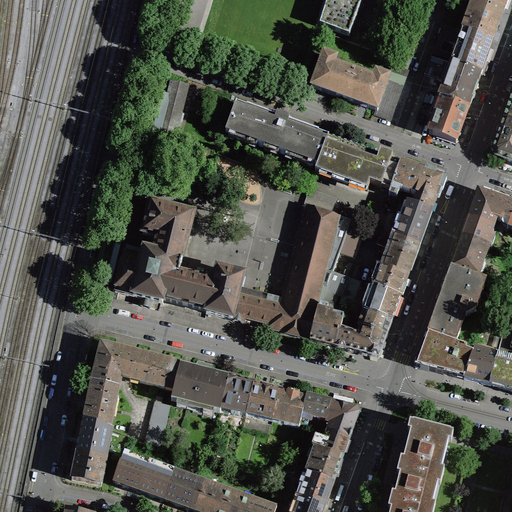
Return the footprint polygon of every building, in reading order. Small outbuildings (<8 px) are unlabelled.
[(327,0),(320,26),(349,37),(362,0),(327,0)] [(418,0),(397,59),(397,60),(395,66),(407,70),(432,0),(418,0)] [(474,0),(463,32),(492,43),(504,10),(475,0),(474,0)] [(475,0),(504,10),(504,9),(505,9),(507,0),(475,0)] [(451,65),(454,56),(440,51),(444,41),(458,46),(463,32),(443,25),(431,58),(451,65)] [(454,56),(451,65),(481,75),(492,43),(463,32),(458,46),(454,56)] [(204,54),(198,52),(197,55),(195,58),(202,60),(204,54)] [(324,55),(312,88),(344,99),(354,74),(334,66),(336,60),(324,55)] [(468,110),(481,75),(451,65),(431,58),(425,75),(445,82),(443,87),(446,88),(442,99),(442,100),(468,110)] [(395,66),(393,65),(388,78),(389,79),(377,111),(375,115),(390,120),(408,71),(407,70),(395,66)] [(377,111),(389,79),(388,78),(376,74),(374,81),(354,74),(344,99),(377,111)] [(187,87),(171,83),(169,94),(162,93),(150,139),(148,147),(155,149),(152,160),(168,164),(170,157),(170,156),(187,87)] [(435,115),(429,134),(456,144),(468,110),(442,100),(439,99),(436,98),(430,114),(435,115)] [(511,99),(507,113),(496,142),(493,151),(492,151),(492,153),(493,153),(495,157),(495,158),(496,159),(496,158),(511,163),(511,99)] [(236,104),(226,134),(318,167),(328,138),(318,134),(317,137),(287,126),(289,123),(276,119),(275,122),(246,111),(247,108),(236,104)] [(391,191),(401,164),(392,160),(392,159),(393,157),(380,152),(379,156),(375,155),(376,154),(373,154),(369,153),(370,152),(368,152),(367,152),(364,151),(364,150),(362,150),(361,150),(358,149),(358,148),(356,147),(356,148),(352,147),(352,146),(350,145),(350,146),(346,145),(346,144),(344,143),(344,144),(340,143),(341,142),(338,141),(338,142),(335,140),(333,139),(332,140),(329,138),(328,138),(318,167),(316,172),(320,174),(322,175),(326,176),(326,177),(328,177),(332,178),(332,179),(334,179),(338,180),(337,181),(340,181),(343,182),(343,183),(345,184),(346,183),(349,184),(349,185),(351,186),(351,185),(355,186),(355,187),(357,188),(357,187),(361,188),(361,189),(363,190),(363,189),(367,191),(366,191),(367,191),(371,181),(377,183),(375,186),(382,189),(382,188),(391,191)] [(402,191),(410,194),(419,170),(401,163),(401,164),(391,191),(399,194),(400,191),(401,191),(402,191)] [(443,191),(447,180),(435,176),(436,173),(427,169),(426,172),(419,170),(410,194),(417,196),(413,205),(431,212),(432,212),(440,190),(443,191)] [(311,190),(310,190),(304,205),(331,214),(336,200),(335,199),(324,196),(324,195),(322,194),(321,195),(311,191),(311,190)] [(511,216),(511,203),(479,192),(469,219),(492,227),(494,220),(497,221),(502,223),(509,225),(511,216)] [(289,277),(284,299),(252,292),(253,291),(240,288),(243,276),(217,270),(214,282),(179,273),(194,214),(150,203),(143,234),(157,238),(153,254),(126,247),(115,292),(163,304),(163,301),(207,312),(206,314),(233,320),(233,321),(242,324),(242,323),(243,323),(245,323),(246,319),(269,325),(268,329),(281,332),(281,333),(305,340),(305,338),(310,340),(311,340),(317,314),(319,310),(321,303),(332,272),(339,253),(351,221),(336,216),(331,214),(304,205),(304,206),(307,207),(293,263),(291,263),(288,276),(289,277)] [(399,228),(396,227),(392,236),(419,246),(431,212),(413,205),(409,204),(407,211),(405,210),(399,228)] [(492,227),(469,219),(462,237),(487,246),(488,247),(495,228),(492,227)] [(351,221),(339,253),(355,258),(366,227),(363,226),(351,221)] [(392,236),(381,232),(376,244),(388,248),(383,261),(387,263),(385,269),(408,277),(419,246),(392,236)] [(487,246),(462,237),(451,268),(476,277),(487,246)] [(351,277),(355,266),(348,263),(344,275),(351,277)] [(362,268),(356,266),(351,277),(358,280),(362,268)] [(381,268),(374,287),(401,297),(408,277),(385,269),(381,268)] [(476,277),(451,268),(427,334),(455,344),(459,333),(456,332),(461,318),(464,319),(465,316),(475,311),(477,306),(474,305),(479,291),(482,292),(486,281),(479,279),(476,277)] [(332,272),(321,303),(328,306),(333,294),(342,297),(349,278),(332,272)] [(342,297),(340,303),(362,311),(364,305),(353,301),(355,297),(360,282),(349,278),(342,297)] [(374,287),(365,312),(392,322),(401,297),(374,287)] [(329,345),(336,347),(340,329),(342,323),(337,321),(337,318),(332,317),(333,314),(319,310),(317,314),(311,340),(310,341),(318,343),(329,346),(329,345)] [(364,312),(358,327),(360,328),(361,328),(386,337),(392,322),(365,312),(364,312)] [(360,328),(358,335),(340,329),(336,347),(336,348),(346,350),(345,351),(349,352),(349,351),(370,356),(369,356),(379,359),(382,349),(386,337),(361,328),(360,328)] [(419,357),(415,367),(464,379),(474,352),(473,352),(466,349),(467,349),(466,348),(455,344),(427,334),(419,357)] [(131,379),(137,354),(101,345),(92,382),(116,387),(119,388),(119,387),(117,387),(118,381),(119,376),(131,379)] [(474,352),(464,379),(490,386),(496,361),(496,359),(490,358),(491,354),(484,352),(484,354),(474,352)] [(137,354),(131,379),(139,381),(139,383),(166,389),(166,387),(175,389),(181,365),(137,354)] [(511,365),(496,361),(490,386),(511,391),(511,365)] [(172,401),(220,413),(222,405),(229,377),(181,365),(175,389),(172,401)] [(229,377),(222,405),(232,408),(231,413),(239,415),(239,414),(246,416),(247,415),(254,386),(254,384),(239,381),(239,380),(229,378),(229,377)] [(109,429),(110,430),(113,417),(112,416),(116,399),(117,399),(119,388),(116,387),(92,382),(84,420),(109,429)] [(247,415),(273,421),(280,392),(273,390),(273,389),(270,388),(265,386),(265,387),(261,386),(261,387),(254,386),(247,415)] [(280,392),(273,421),(299,428),(301,420),(306,399),(299,397),(299,395),(288,392),(288,394),(280,392)] [(326,422),(331,403),(326,401),(326,400),(314,397),(314,398),(307,397),(306,399),(301,420),(311,423),(312,419),(326,422)] [(156,402),(145,442),(156,446),(160,448),(170,406),(156,402)] [(340,405),(331,403),(326,422),(330,424),(328,432),(349,440),(350,440),(352,432),(353,431),(352,431),(359,414),(357,409),(349,407),(340,405)] [(109,429),(84,420),(81,436),(81,437),(80,437),(79,445),(79,446),(77,453),(103,458),(105,447),(109,448),(111,441),(107,440),(109,429)] [(430,511),(449,438),(451,433),(413,424),(412,429),(406,452),(397,489),(391,511),(430,511)] [(323,511),(328,501),(336,477),(345,453),(349,440),(328,432),(324,440),(316,437),(313,447),(319,449),(315,458),(311,457),(308,467),(312,468),(310,474),(308,473),(307,477),(304,476),(299,487),(303,488),(299,498),(300,498),(297,507),(293,506),(291,511),(323,511)] [(105,469),(101,468),(103,458),(77,453),(76,461),(75,462),(73,470),(74,470),(73,471),(74,471),(72,480),(97,486),(97,485),(100,475),(103,476),(105,469)] [(235,494),(233,498),(215,491),(216,487),(209,485),(208,488),(190,482),(191,478),(184,476),(183,479),(164,473),(166,469),(159,466),(157,470),(139,464),(140,460),(133,457),(132,461),(123,458),(121,462),(114,482),(121,485),(123,486),(130,489),(130,488),(145,494),(148,495),(156,498),(156,497),(170,503),(174,504),(173,504),(181,507),(196,511),(273,511),(266,509),(267,506),(260,503),(259,507),(241,500),(242,496),(235,494)]
